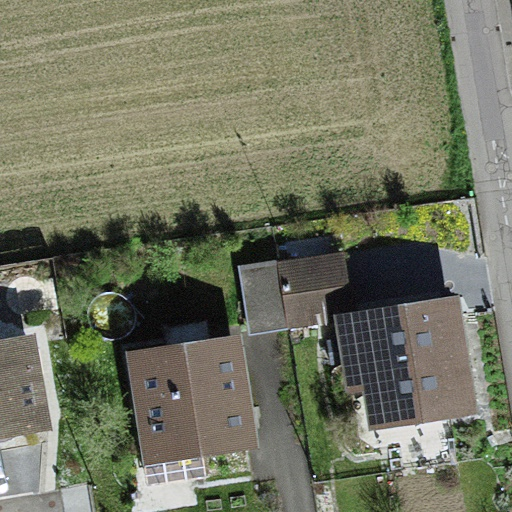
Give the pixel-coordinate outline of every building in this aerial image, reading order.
[(249,329),(287,323),(282,290),(277,260),(239,266),(249,329)] [(288,325),(350,316),(344,281),(282,290),(287,323),(288,325)] [(447,312),(350,327),(358,375),(374,373),(380,413),(461,401),(447,312)] [(27,341),(0,345),(0,430),(41,423),(27,341)] [(139,359),(153,453),(245,439),(230,345),(139,359)]
